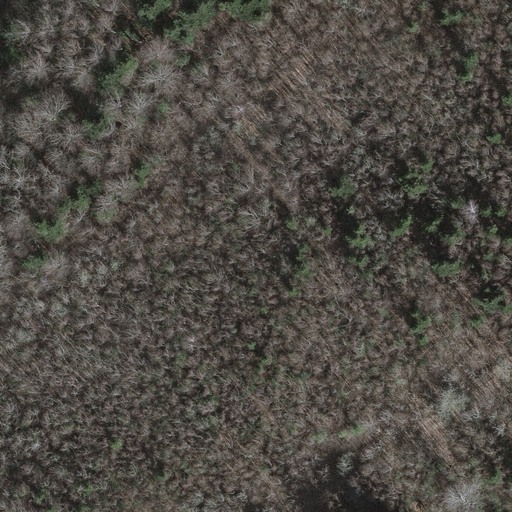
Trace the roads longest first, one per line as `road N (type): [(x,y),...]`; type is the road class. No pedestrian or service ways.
road 1 (track): [(0,346),(100,269),(378,0)]
road 2 (track): [(282,511),(511,373)]
